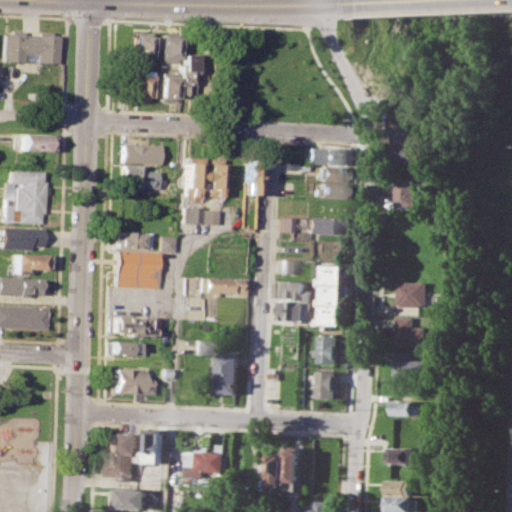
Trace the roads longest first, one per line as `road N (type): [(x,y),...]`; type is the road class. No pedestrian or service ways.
road 1 (residential): [(319,3),(370,131),(363,409),(355,424),(351,511)]
road 2 (residential): [(91,0),(71,511)]
road 3 (residential): [(370,131),(0,114)]
road 4 (tertiary): [(41,0),(355,2)]
road 5 (residential): [(268,127),(257,420)]
road 6 (residential): [(76,412),(355,424)]
